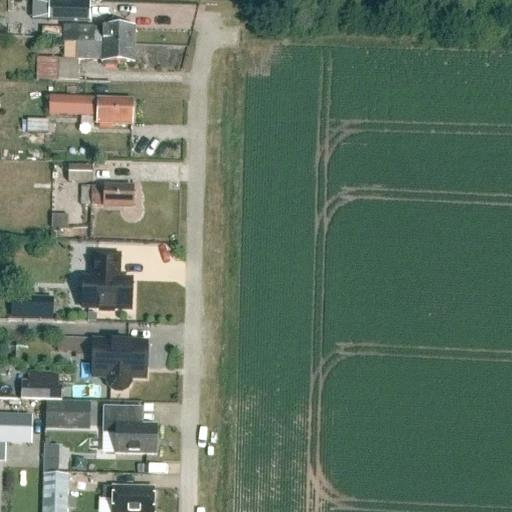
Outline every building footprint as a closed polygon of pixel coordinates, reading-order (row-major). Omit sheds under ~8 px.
[(48,4),(47,22),(89,23),(90,5),(48,4)] [(65,43),(77,43),(133,44),(134,28),(117,28),(118,23),(104,23),(103,28),(65,28),(65,43)] [(58,56),(55,27),(37,28),(38,44),(51,43),(52,56),(58,56)] [(133,63),(133,44),(77,43),(77,61),(103,62),(103,67),(117,67),(117,62),(133,63)] [(98,102),(50,100),(50,115),(77,116),(77,114),(98,115),(98,124),(131,125),(132,102),(98,101),(98,102)] [(48,134),(48,122),(27,122),(27,133),(48,134)] [(91,182),(91,166),(67,166),(67,182),(91,182)] [(132,208),(132,190),(82,189),(82,205),(92,206),(92,207),(132,208)] [(119,277),(119,256),(93,256),(92,281),(83,281),(83,310),(100,310),(103,313),(111,313),(114,310),(131,311),(132,282),(115,282),(116,277),(119,277)] [(47,320),(47,298),(4,298),(4,320),(47,320)] [(75,354),(75,340),(59,340),(58,354),(75,354)] [(146,379),(147,345),(93,344),(92,378),(108,378),(108,384),(110,390),(116,392),(122,392),(127,390),(130,385),(130,379),(146,379)] [(21,401),(62,402),(62,385),(22,383),(21,401)] [(46,424),(89,425),(90,406),(47,405),(46,424)] [(156,457),(157,427),(135,426),(135,409),(103,408),(103,436),(116,436),(116,456),(156,457)] [(0,443),(31,445),(32,420),(0,419),(0,443)] [(66,511),(68,477),(44,476),(42,511),(66,511)] [(112,501),(111,511),(153,511),(154,490),(112,489),(112,490),(103,490),(103,501),(112,501)]
